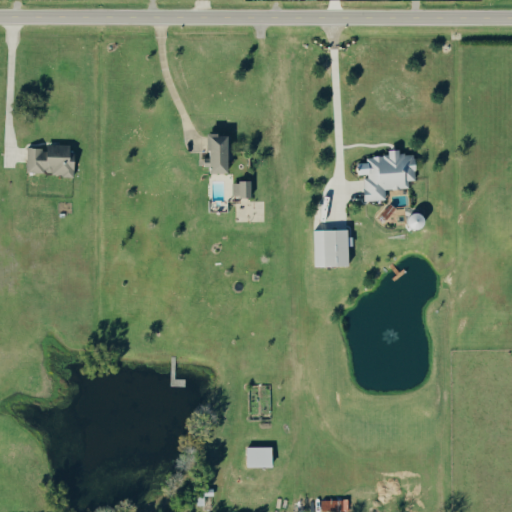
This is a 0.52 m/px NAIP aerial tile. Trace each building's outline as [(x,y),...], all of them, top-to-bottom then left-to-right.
[(220,170),(220,158),(228,158),(228,142),(220,143),(220,132),(201,133),(201,171),(220,170)] [(23,172),(68,174),(70,146),(24,144),(23,172)] [(360,200),(382,199),(381,188),(405,187),(404,179),(412,179),(410,150),(384,151),(384,154),(362,155),(363,161),(352,161),(353,175),(359,174),(360,200)] [(246,180),(229,179),(228,195),(246,195),(246,180)] [(308,228),(309,265),(343,264),(342,245),(349,244),(349,235),(342,235),(342,227),(308,228)] [(241,465),(266,466),(267,446),(242,445),(241,465)]
